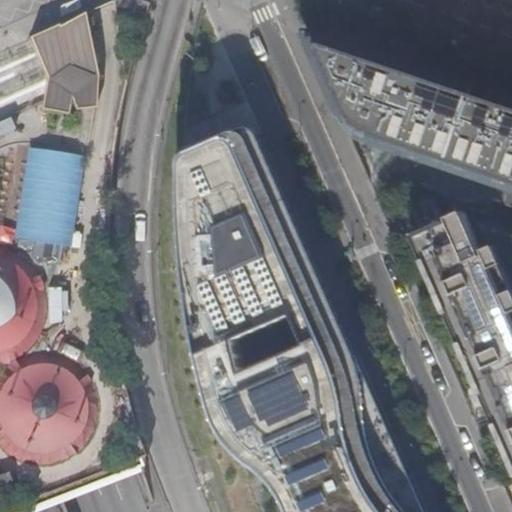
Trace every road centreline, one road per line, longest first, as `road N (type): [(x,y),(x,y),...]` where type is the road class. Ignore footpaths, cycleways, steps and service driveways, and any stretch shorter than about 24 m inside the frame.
road 1 (residential): [(257,0),(481,511)]
road 2 (trunk): [(185,511),(145,384),(132,237),(148,94),(175,0)]
road 3 (trunk): [(108,511),(0,239)]
